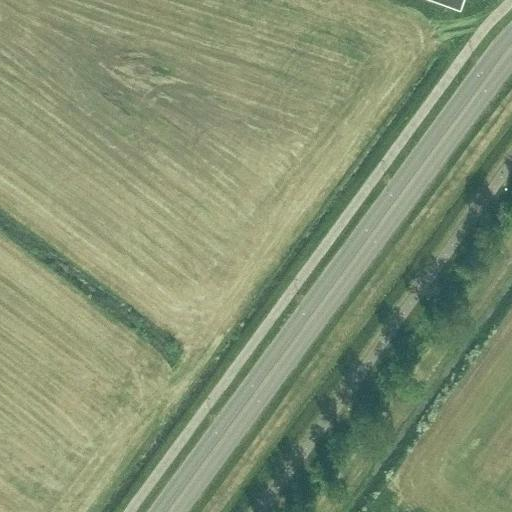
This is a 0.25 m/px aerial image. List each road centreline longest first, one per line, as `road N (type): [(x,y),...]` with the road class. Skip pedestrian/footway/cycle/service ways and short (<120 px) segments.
road 1 (tertiary): [(511,32),(156,511)]
road 2 (tertiary): [(177,511),(511,57)]
